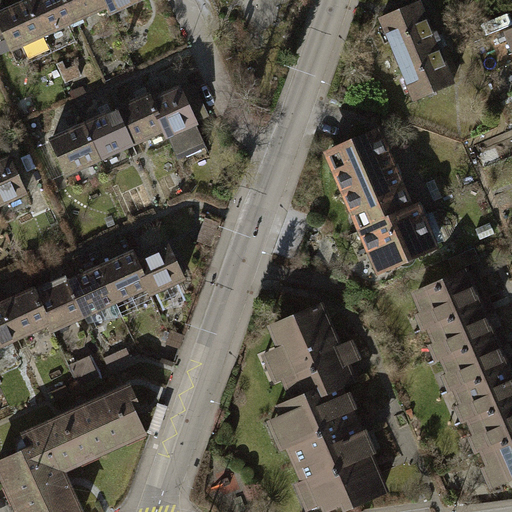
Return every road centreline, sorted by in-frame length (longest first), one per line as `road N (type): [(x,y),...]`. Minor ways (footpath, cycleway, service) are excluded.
road 1 (residential): [(157,511),(269,181)]
road 2 (residential): [(184,0),(269,181)]
road 3 (residential): [(269,181),(334,0)]
